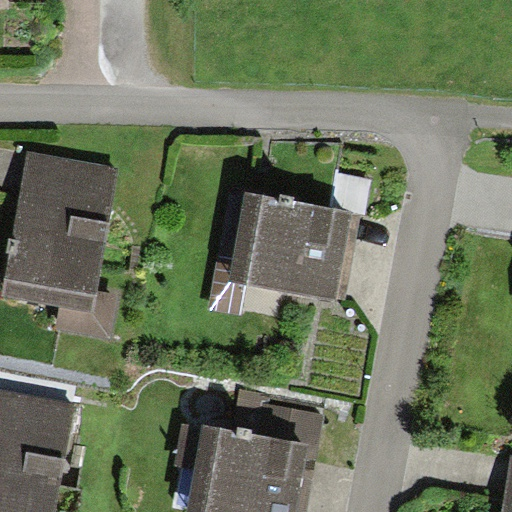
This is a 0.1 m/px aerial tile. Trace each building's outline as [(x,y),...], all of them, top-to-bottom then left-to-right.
[(117,176),(27,160),(3,304),(54,313),(51,332),(112,342),(118,302),(96,298),(117,176)] [(227,291),(336,311),(353,220),(244,200),(227,291)] [(55,511),(74,409),(0,395),(0,511),(55,511)] [(191,511),(297,511),(308,454),(184,431),(177,473),(198,477),(191,511)] [(500,511),(511,511),(511,457),(509,457),(500,511)]
